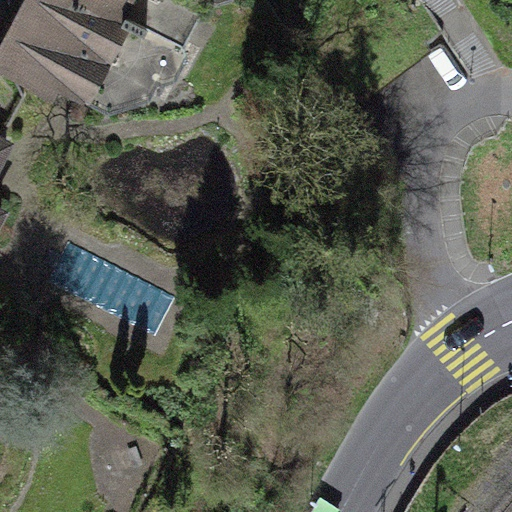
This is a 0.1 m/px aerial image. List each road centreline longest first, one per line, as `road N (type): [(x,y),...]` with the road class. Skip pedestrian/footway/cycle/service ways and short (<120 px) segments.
road 1 (residential): [(474,343),(431,292),(417,172),(443,108),(511,93)]
road 2 (secondary): [(343,511),(411,399),(474,343)]
